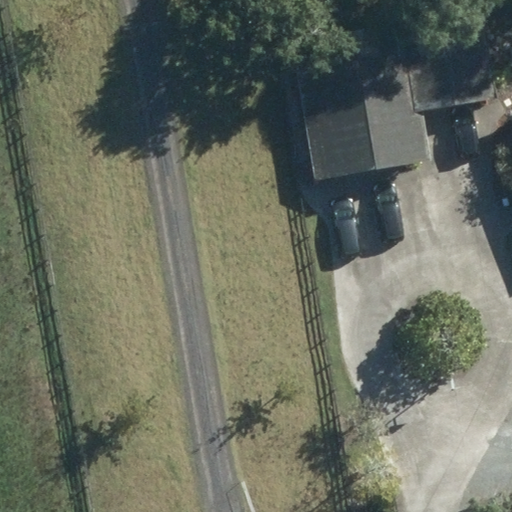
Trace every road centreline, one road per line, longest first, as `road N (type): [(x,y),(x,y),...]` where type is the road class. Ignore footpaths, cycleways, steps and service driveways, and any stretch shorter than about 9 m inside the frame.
road 1 (unknown): [(230,511),(141,0)]
road 2 (unknown): [(511,354),(504,225)]
